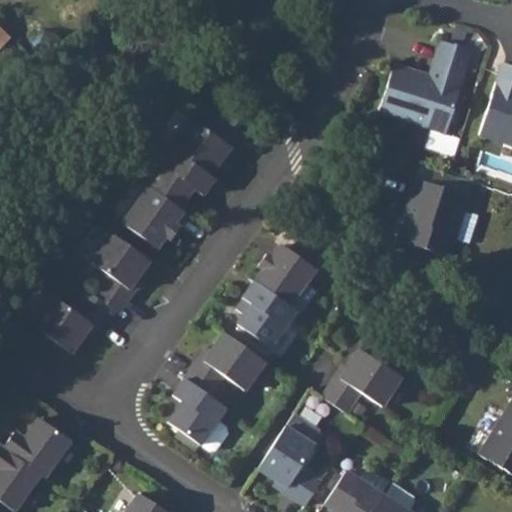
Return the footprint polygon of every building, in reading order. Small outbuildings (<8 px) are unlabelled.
[(0,49),(12,38),(0,27),(0,49)] [(471,51),(440,41),(429,76),(393,65),(378,112),(445,133),(471,51)] [(511,66),(501,63),(479,135),(511,145),(511,66)] [(189,119),(169,147),(172,150),(210,177),(223,159),(230,149),(234,152),(249,131),(225,114),(210,134),(189,119)] [(226,162),(234,152),(230,149),(223,159),(226,162)] [(178,209),(193,189),(202,196),(214,179),(210,177),(172,150),(147,185),(148,188),(178,209)] [(420,165),(415,179),(468,196),(472,182),(420,165)] [(468,196),(415,179),(408,204),(411,205),(407,220),(399,242),(448,257),(468,196)] [(148,188),(122,224),(156,249),(165,237),(170,241),(179,228),(174,225),(183,212),(178,209),(148,188)] [(407,220),(411,205),(408,204),(403,219),(407,220)] [(280,246),(288,251),(297,239),(284,229),(275,242),(280,246)] [(149,262),(108,232),(87,261),(109,276),(95,297),(110,308),(118,313),(133,293),(129,290),(136,279),(149,262)] [(288,251),(280,246),(271,258),(266,254),(258,266),(263,270),(254,282),(289,307),(324,258),(297,239),(288,251)] [(133,293),(140,282),(136,279),(129,290),(133,293)] [(237,325),(269,348),(296,312),(289,307),(254,282),(242,298),(251,305),(237,325)] [(30,324),(71,354),(83,336),(90,326),(95,329),(110,308),(95,297),(86,291),(72,311),(50,296),(30,324)] [(87,339),(95,329),(90,326),(83,336),(87,339)] [(223,377),(244,392),(264,363),(223,333),(210,351),(203,361),(199,358),(184,379),(208,397),(223,377)] [(206,348),(199,358),(203,361),(210,351),(206,348)] [(359,393),(382,408),(401,379),(359,350),(347,368),(340,378),(336,376),(321,397),(346,413),(359,393)] [(343,365),(336,376),(340,378),(347,368),(343,365)] [(182,403),(167,423),(199,445),(200,444),(217,421),(226,409),(208,397),(184,379),(172,396),(182,403)] [(511,399),(478,454),(511,475),(511,399)] [(292,413),(257,467),(274,479),(285,486),(282,490),(304,506),(320,481),(299,468),(319,437),(318,431),(292,413)] [(2,449),(40,476),(44,479),(70,442),(38,419),(23,439),(14,432),(2,449)] [(217,421),(200,444),(209,451),(215,450),(227,433),(226,427),(217,421)] [(0,502),(13,511),(40,476),(2,449),(0,447),(0,502)] [(381,495),(390,483),(371,471),(365,472),(359,481),(381,495)] [(372,511),(382,496),(381,495),(359,481),(345,472),(323,504),(334,511),(372,511)] [(285,486),(274,479),(271,483),(282,490),(285,486)] [(392,484),(384,497),(406,511),(407,511),(413,504),(413,498),(392,484)] [(124,511),(164,511),(136,494),(124,511)] [(406,511),(384,497),(382,496),(372,511),(406,511)]
